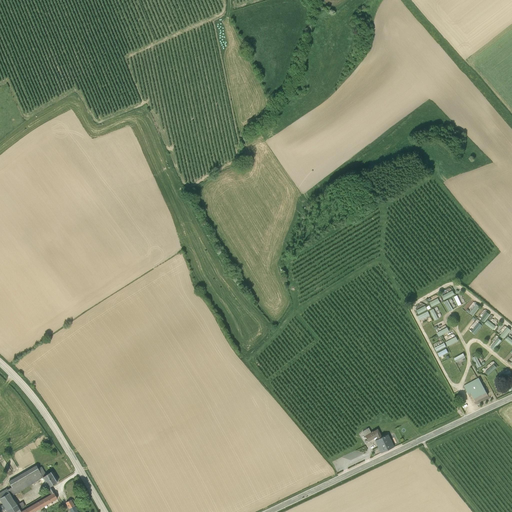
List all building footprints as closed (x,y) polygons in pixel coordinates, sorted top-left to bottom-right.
[(452,291),(442,296),(444,301),(454,295),(452,291)] [(437,299),(429,303),(431,308),(440,303),(437,299)] [(447,300),(443,303),(449,313),(453,310),(447,300)] [(474,307),(469,314),(472,316),(479,307),(475,305),(474,307)] [(425,306),(416,311),(418,315),(427,310),(425,306)] [(433,309),(429,311),(434,321),(438,319),(433,309)] [(427,312),(417,317),(419,321),(429,316),(427,312)] [(486,312),(480,320),(483,323),(489,315),(486,312)] [(487,321),(484,324),(493,331),(495,327),(487,321)] [(478,323),(471,332),(474,335),(482,326),(478,323)] [(435,332),(431,324),(427,325),(432,334),(435,332)] [(447,328),(436,333),(438,337),(449,332),(447,328)] [(507,328),(499,336),(503,339),(511,331),(507,328)] [(455,337),(445,342),(447,347),(458,341),(455,337)] [(498,339),(490,348),(493,351),(501,341),(498,339)] [(444,343),(434,348),(436,352),(446,347),(444,343)] [(445,349),(437,354),(439,358),(448,353),(445,349)] [(463,354),(453,359),(456,363),(465,358),(463,354)] [(476,356),(471,358),(477,369),(481,367),(476,356)] [(493,365),(485,372),(488,376),(496,368),(493,365)] [(501,369),(498,371),(504,380),(507,377),(501,369)] [(478,378),(463,386),(469,397),(471,395),(475,402),(487,395),(478,378)] [(375,441),(382,437),(377,429),(371,433),(368,428),(362,432),(368,442),(374,439),(375,441)] [(382,437),(375,441),(381,453),(394,447),(388,434),(382,437)] [(0,503),(0,511),(5,511),(8,511),(32,511),(57,498),(50,486),(57,482),(50,471),(46,473),(41,465),(38,466),(36,463),(8,479),(12,485),(7,487),(6,486),(0,490),(0,497),(3,502),(0,503)] [(78,511),(71,499),(65,502),(70,511),(78,511)]
